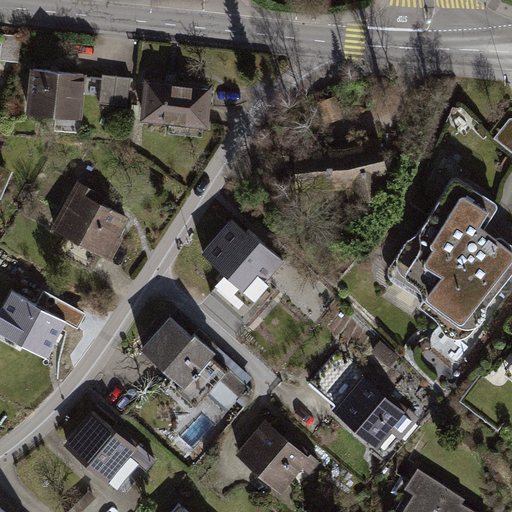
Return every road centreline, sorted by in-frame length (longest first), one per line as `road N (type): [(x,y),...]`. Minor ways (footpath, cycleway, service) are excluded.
road 1 (residential): [(321,41),(286,79),(89,368),(0,453)]
road 2 (tertiary): [(0,7),(235,30)]
